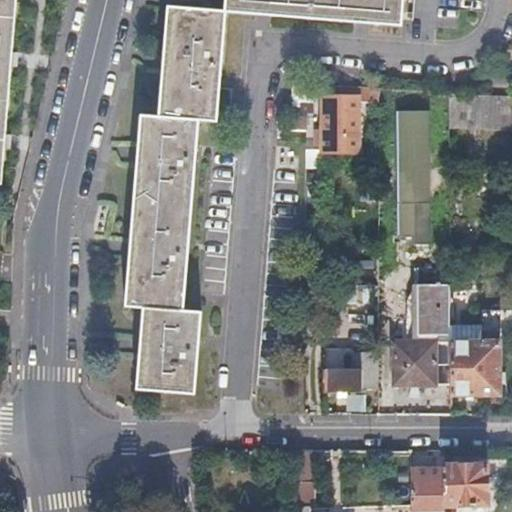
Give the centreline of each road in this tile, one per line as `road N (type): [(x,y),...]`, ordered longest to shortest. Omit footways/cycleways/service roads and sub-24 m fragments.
road 1 (residential): [(232,428),(259,44),(445,56),(486,37),(501,0)]
road 2 (secondary): [(49,434),(48,254),(107,0)]
road 3 (residential): [(232,428),(511,430)]
road 4 (unknown): [(312,428),(312,175)]
road 5 (residential): [(171,436),(49,434)]
